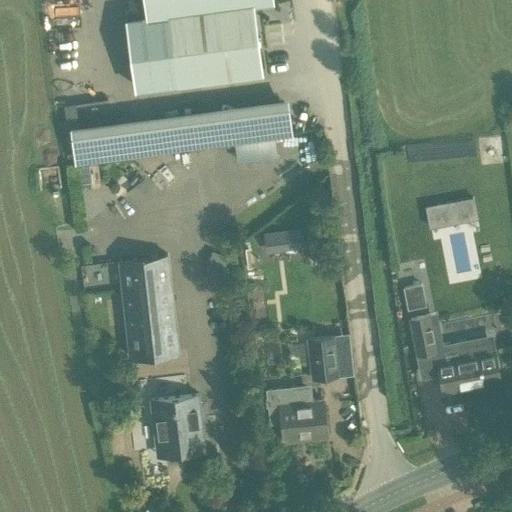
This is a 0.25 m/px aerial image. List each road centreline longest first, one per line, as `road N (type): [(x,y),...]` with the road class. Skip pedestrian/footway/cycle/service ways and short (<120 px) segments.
road 1 (unknown): [(392,496),(313,0)]
road 2 (unknown): [(236,511),(186,196)]
road 3 (tertiary): [(511,453),(417,483),(365,511)]
